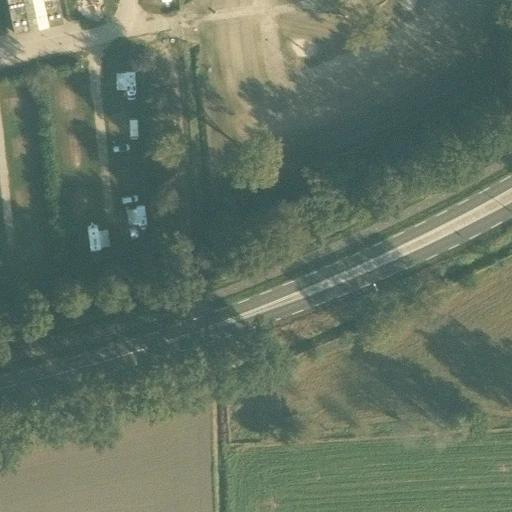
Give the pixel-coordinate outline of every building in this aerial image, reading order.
[(58,0),(7,0),(15,34),(64,23),(58,0)] [(50,116),(72,113),(68,90),(46,94),(50,116)] [(56,152),(75,151),(74,118),(55,118),(56,152)] [(7,153),(39,151),(38,129),(6,131),(7,153)] [(139,160),(138,141),(108,142),(109,161),(139,160)] [(7,162),(10,185),(43,181),(40,158),(7,162)] [(14,221),(47,220),(46,198),(13,200),(14,221)]
